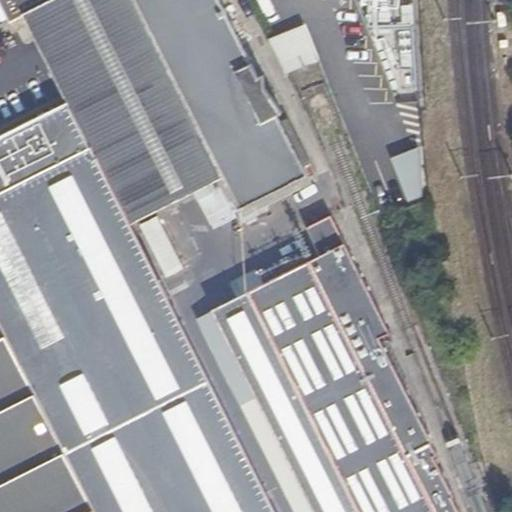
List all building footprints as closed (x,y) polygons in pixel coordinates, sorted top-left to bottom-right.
[(0,0),(0,2),(12,25),(27,17),(59,0),(136,0),(241,193),(308,163),(225,0),(0,0)] [(59,0),(27,17),(68,103),(132,230),(228,181),(135,0),(59,0)] [(273,37),(288,74),(322,61),(308,24),(273,37)] [(68,103),(0,137),(0,511),(274,511),(132,230),(68,103)] [(462,511),(458,504),(461,503),(440,463),(443,461),(437,449),(439,448),(385,343),(395,338),(348,247),(332,216),(307,228),(320,256),(207,307),(251,391),(312,511),(462,511)] [(153,224),(146,227),(170,274),(185,266),(170,237),(162,241),(153,224)] [(312,511),(251,391),(233,401),(288,511),(312,511)]
